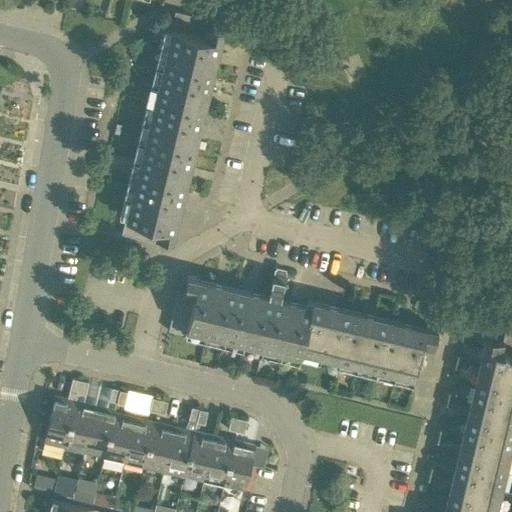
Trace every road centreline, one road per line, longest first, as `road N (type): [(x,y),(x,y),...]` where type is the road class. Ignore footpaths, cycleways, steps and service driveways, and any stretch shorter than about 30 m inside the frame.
road 1 (residential): [(288,511),(294,441),(260,399),(20,340)]
road 2 (residential): [(20,340),(63,85),(53,54),(0,36)]
